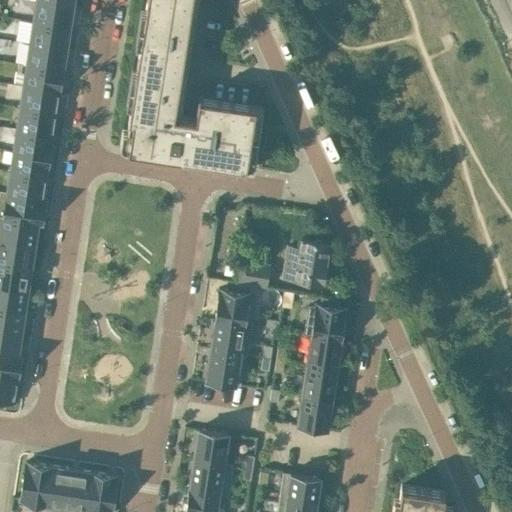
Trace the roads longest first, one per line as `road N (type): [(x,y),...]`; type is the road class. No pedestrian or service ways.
road 1 (residential): [(85,157),(39,435)]
road 2 (residential): [(197,176),(154,453)]
road 3 (residential): [(326,182),(247,0)]
road 4 (residential): [(108,0),(85,157)]
road 5 (residential): [(476,511),(419,386)]
road 6 (residential): [(197,176),(298,191),(326,182)]
road 7 (residential): [(379,300),(326,182)]
